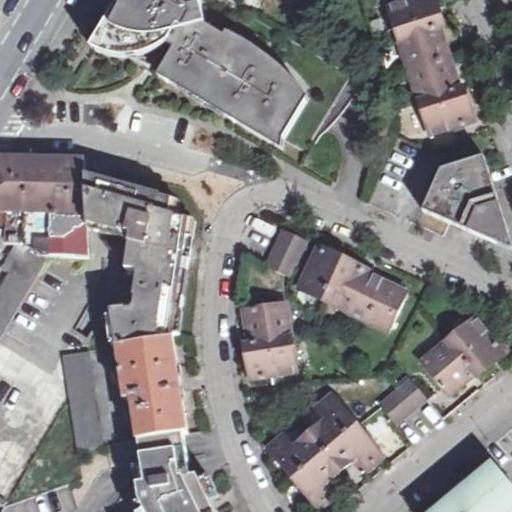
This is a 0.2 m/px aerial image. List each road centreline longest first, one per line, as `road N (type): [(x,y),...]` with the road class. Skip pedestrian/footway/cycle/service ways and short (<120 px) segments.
road 1 (residential): [(268,511),(235,437),(215,339),(216,251),(234,208)]
road 2 (residential): [(234,208),(274,199),(336,214),(511,290)]
road 3 (residential): [(0,134),(104,146),(178,167),(234,208)]
road 4 (residential): [(511,390),(365,511)]
